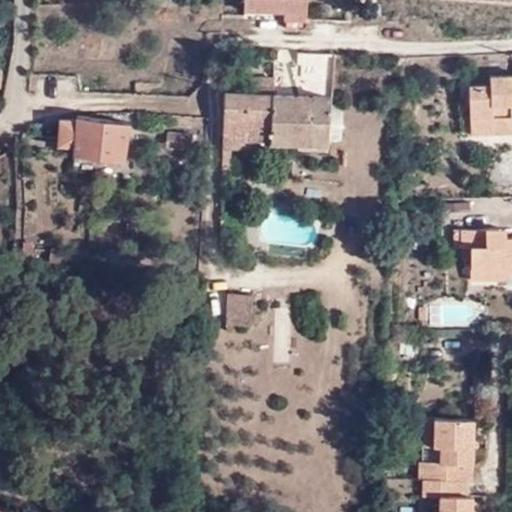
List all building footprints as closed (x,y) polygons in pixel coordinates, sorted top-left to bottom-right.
[(283,10),(306,10),(306,0),(245,0),(245,9),(283,10)] [(283,18),(306,18),(306,10),(283,10),(283,18)] [(511,74),(492,75),(491,84),(471,85),(473,133),(493,132),(494,126),(511,124),(511,74)] [(230,147),(243,147),(270,149),(270,144),(272,95),(272,78),(248,77),(247,94),(225,92),(222,146),(230,147)] [(326,146),(331,96),(272,95),(270,144),(297,145),(297,150),(326,151),(326,146)] [(127,121),(76,115),(76,120),(62,120),(60,143),(75,144),(73,154),(122,160),(127,121)] [(190,149),(191,133),(168,132),(167,148),(190,149)] [(229,174),(230,147),(222,146),(221,174),(229,174)] [(503,269),(503,273),(511,273),(511,238),(504,238),(487,238),(488,229),(460,229),(461,247),(470,247),(470,268),(503,269)] [(504,238),(504,229),(488,229),(487,238),(504,238)] [(30,259),(30,244),(22,243),(21,258),(30,259)] [(58,250),(49,249),(47,262),(57,263),(58,250)] [(503,280),(503,273),(503,269),(470,268),(470,279),(503,280)] [(252,325),(252,294),(234,294),(233,325),(252,325)] [(400,337),(390,337),(389,357),(398,357),(400,337)] [(472,418),(434,416),(433,445),(440,445),(440,460),(419,460),(418,477),(423,477),(466,477),(471,478),(471,461),(466,461),(466,439),(471,440),(472,418)] [(433,445),(434,416),(423,416),(422,444),(433,445)] [(466,477),(423,477),(423,494),(439,494),(439,509),(432,510),(432,511),(465,511),(466,494),(466,477)]
